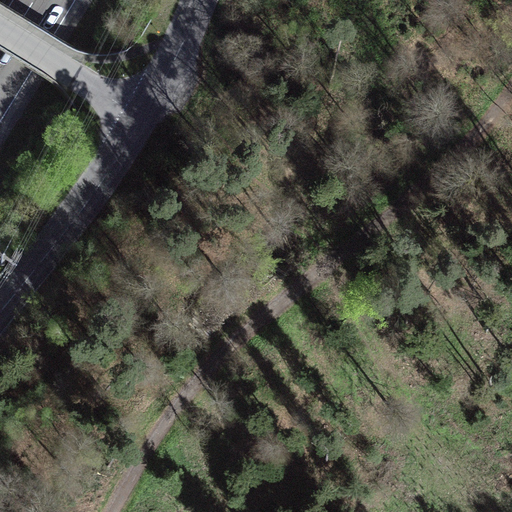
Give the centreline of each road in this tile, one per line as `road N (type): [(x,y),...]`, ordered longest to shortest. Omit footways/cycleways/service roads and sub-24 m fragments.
road 1 (track): [(511,90),(464,151),(200,379),(114,511)]
road 2 (tertiary): [(141,117),(0,312)]
road 3 (tertiary): [(0,28),(141,117)]
road 4 (tertiary): [(201,0),(141,117)]
